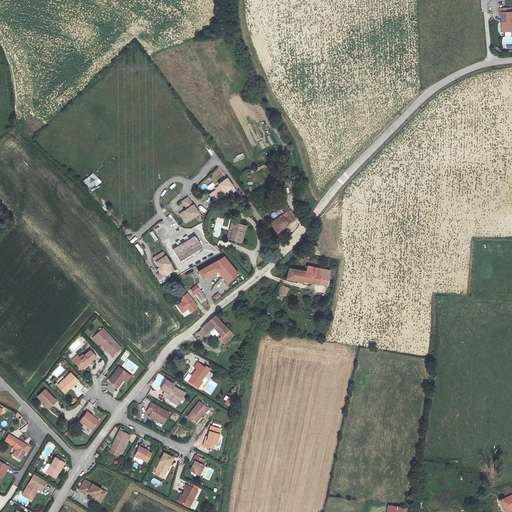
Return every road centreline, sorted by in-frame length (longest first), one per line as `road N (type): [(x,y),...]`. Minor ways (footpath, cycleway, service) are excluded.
road 1 (unclassified): [(511,60),(479,65),(432,89),(302,230)]
road 2 (residential): [(302,230),(163,351),(120,409)]
